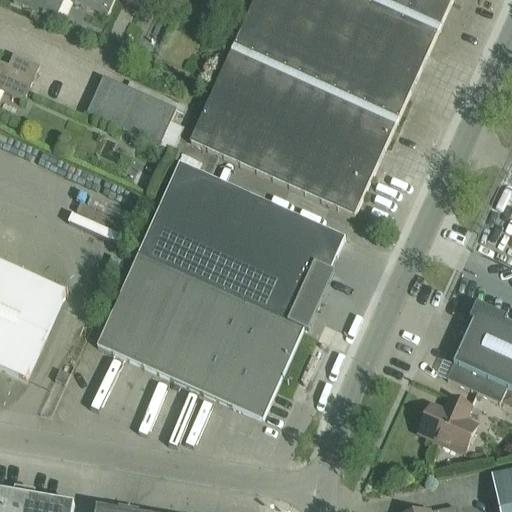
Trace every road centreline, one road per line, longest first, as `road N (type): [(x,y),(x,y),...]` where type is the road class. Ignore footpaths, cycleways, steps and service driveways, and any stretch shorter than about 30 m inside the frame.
road 1 (unclassified): [(324,499),(340,416),(511,28)]
road 2 (unclassified): [(324,499),(0,440)]
road 3 (unknown): [(398,285),(240,220)]
